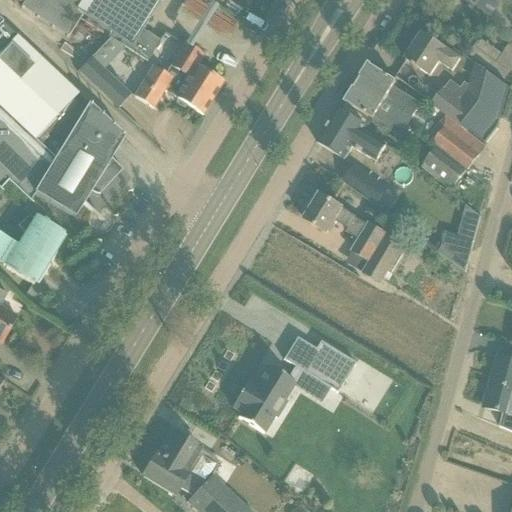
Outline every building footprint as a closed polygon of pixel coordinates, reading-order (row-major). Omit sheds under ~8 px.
[(107,38),(116,44),(117,43),(147,63),(159,42),(147,33),(146,34),(142,31),(161,0),(25,0),(20,9),(67,39),(81,17),(110,34),(107,38)] [(230,16),(232,13),(207,0),(203,0),(196,13),(199,14),(192,29),(208,38),(214,27),(241,41),(249,26),(230,16)] [(460,0),(474,8),(479,0),(484,0),(497,8),(501,0),(460,0)] [(34,195),(58,209),(75,220),(90,195),(92,196),(96,197),(99,198),(99,196),(122,171),(111,161),(124,139),(88,106),(75,127),(62,114),(78,96),(16,38),(2,25),(0,22),(0,191),(8,183),(29,203),(34,195)] [(405,61),(422,72),(427,76),(436,63),(451,73),(460,61),(438,47),(422,36),(405,61)] [(473,47),(466,57),(510,84),(511,77),(511,41),(502,56),(486,43),(480,52),(473,47)] [(169,68),(164,76),(171,80),(172,79),(210,104),(222,85),(196,69),(199,65),(204,58),(187,47),(184,45),(170,65),(168,68),(169,68)] [(77,73),(117,110),(130,96),(91,59),(77,73)] [(432,105),(451,120),(466,133),(485,109),(504,114),(510,90),(492,85),(494,79),(477,67),(475,66),(467,95),(461,103),(444,90),(432,105)] [(152,67),(132,98),(136,100),(153,110),(164,92),(202,117),(210,104),(172,79),(171,80),(164,76),(152,67)] [(357,85),(411,119),(420,105),(392,88),(395,83),(386,77),(369,67),(357,85)] [(411,119),(357,85),(346,104),(397,136),(400,137),(411,119)] [(327,128),(317,145),(323,148),(344,161),(351,151),(352,149),(377,164),(379,159),(387,147),(373,139),(370,142),(360,136),(365,128),(342,113),(340,113),(338,111),(327,128)] [(477,158),(443,131),(433,144),(467,171),(477,158)] [(424,165),(454,188),(466,172),(437,149),(424,165)] [(354,167),(342,184),(376,208),(388,191),(354,167)] [(369,264),(362,275),(380,286),(404,247),(368,226),(368,227),(356,220),(356,219),(319,196),(304,222),(327,236),(335,222),(348,230),(346,233),(359,241),(352,253),(369,264)] [(368,211),(366,215),(367,220),(372,222),(377,220),(379,216),(377,211),(373,209),(368,211)] [(0,265),(5,269),(5,270),(33,287),(34,285),(32,284),(33,283),(38,286),(49,267),(45,265),(48,260),(52,262),(56,253),(60,243),(61,238),(62,237),(63,237),(64,235),(36,218),(34,222),(28,218),(17,229),(26,237),(19,248),(0,236),(0,265)] [(446,234),(442,248),(467,266),(467,265),(471,252),(474,242),(446,234)] [(464,296),(474,276),(453,266),(443,287),(464,296)] [(0,346),(1,347),(17,319),(0,309),(0,306),(6,296),(0,292),(0,346)] [(254,388),(247,384),(232,409),(241,415),(237,420),(263,436),(273,419),(275,420),(286,403),(284,402),(293,388),(294,385),(301,373),(330,391),(337,395),(355,365),(320,344),(315,351),(296,340),(283,362),(294,369),(287,381),(266,368),(254,388)] [(511,362),(498,358),(484,409),(503,415),(499,428),(511,433),(511,362)] [(202,486),(230,511),(248,511),(212,479),(220,465),(200,453),(200,452),(172,434),(158,457),(202,486)] [(230,511),(202,486),(158,457),(157,458),(156,457),(143,479),(174,498),(179,490),(192,498),(187,504),(194,511),(230,511)]
